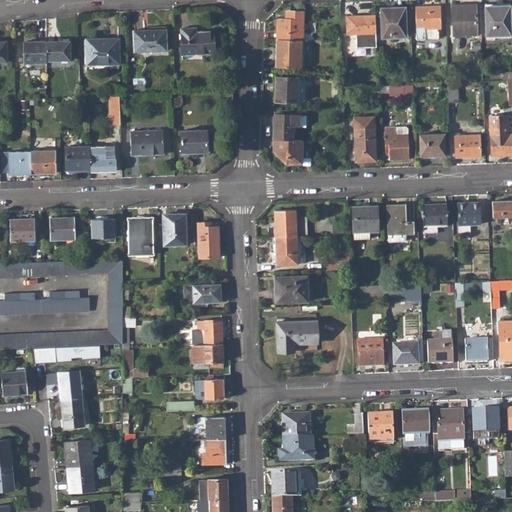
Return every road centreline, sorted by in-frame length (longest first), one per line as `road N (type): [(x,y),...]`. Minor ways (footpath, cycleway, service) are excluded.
road 1 (residential): [(242,188),(511,178)]
road 2 (residential): [(247,392),(511,385)]
road 3 (residential): [(0,196),(242,188)]
road 4 (residential): [(247,392),(242,188)]
road 5 (residential): [(242,188),(249,0)]
road 6 (residential): [(0,417),(28,418),(39,430),(46,511)]
road 7 (residential): [(249,511),(247,392)]
